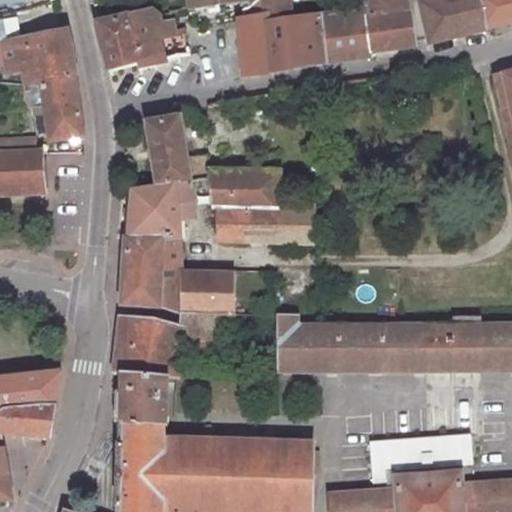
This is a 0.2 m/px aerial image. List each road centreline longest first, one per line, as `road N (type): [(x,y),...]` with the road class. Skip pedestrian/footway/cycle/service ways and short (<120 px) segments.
road 1 (unknown): [(90,291),(146,294),(181,269),(199,238),(215,234),(492,239),(511,229)]
road 2 (residential): [(102,132),(192,108),(511,54)]
road 3 (tertiary): [(90,291),(89,367),(70,445),(38,511)]
road 4 (tertiary): [(90,291),(102,132)]
road 5 (tertiary): [(102,132),(74,0)]
